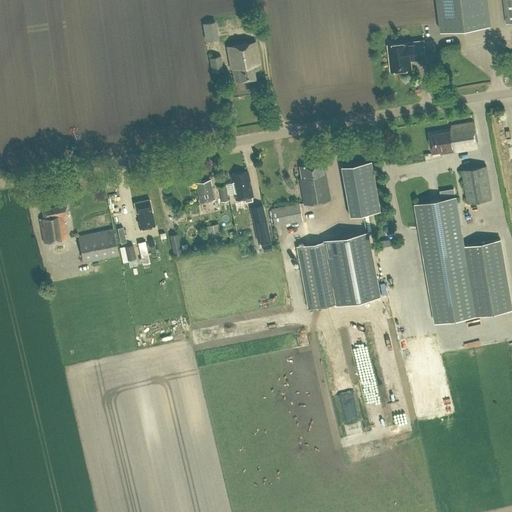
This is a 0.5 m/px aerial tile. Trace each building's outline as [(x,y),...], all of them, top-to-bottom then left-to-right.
[(437,0),(441,31),(490,25),(487,0),(437,0)] [(511,0),(503,0),(506,23),(511,21),(511,0)] [(388,45),(391,71),(412,68),(411,60),(426,58),(424,40),(388,45)] [(260,68),(259,63),(255,41),(227,46),(230,67),(232,67),(234,80),(254,77),(253,70),(260,68)] [(211,72),(223,70),(220,55),(208,57),(211,72)] [(454,151),(478,147),(474,121),(452,125),(448,131),(429,134),(433,153),(440,151),(441,153),(454,151)] [(322,167),(321,161),(299,165),(301,178),(299,178),(303,203),(329,198),(325,174),(324,174),(323,167),(322,167)] [(341,166),(350,215),(379,210),(370,161),(341,166)] [(467,203),(492,198),(486,165),(461,169),(467,203)] [(252,195),(247,171),(230,174),(236,199),(244,197),(245,202),(252,200),(251,196),(252,195)] [(202,201),(211,199),(214,198),(209,179),(195,182),(199,202),(202,201)] [(221,201),(228,199),(225,184),(218,186),(221,201)] [(511,306),(500,238),(465,245),(456,196),(415,203),(435,322),(511,308),(511,306)] [(140,229),(141,228),(155,225),(151,209),(151,208),(149,198),(134,202),(136,213),(140,229)] [(274,225),(302,220),(299,202),(271,208),(274,225)] [(66,203),(42,208),(43,217),(39,218),(44,242),(63,238),(68,237),(66,224),(70,223),(68,216),(66,203)] [(253,216),(258,241),(270,239),(264,214),(253,216)] [(207,229),(209,238),(220,235),(218,227),(207,229)] [(83,261),(118,254),(113,228),(77,235),(83,261)] [(367,231),(329,238),(330,239),(296,245),(308,308),(341,301),(342,302),(379,295),(367,231)] [(175,255),(183,253),(178,233),(170,235),(175,255)] [(271,243),(261,245),(263,252),(272,250),(271,243)] [(386,255),(387,268),(401,267),(399,253),(386,255)] [(156,302),(148,267),(130,271),(138,306),(156,302)] [(57,279),(68,341),(113,333),(102,271),(57,279)] [(386,316),(393,315),(392,303),(385,303),(386,316)] [(405,317),(395,319),(396,326),(406,324),(405,317)] [(352,336),(354,342),(362,340),(360,334),(352,336)] [(358,365),(367,363),(365,353),(356,355),(358,365)] [(351,434),(361,431),(356,418),(346,421),(351,434)]
